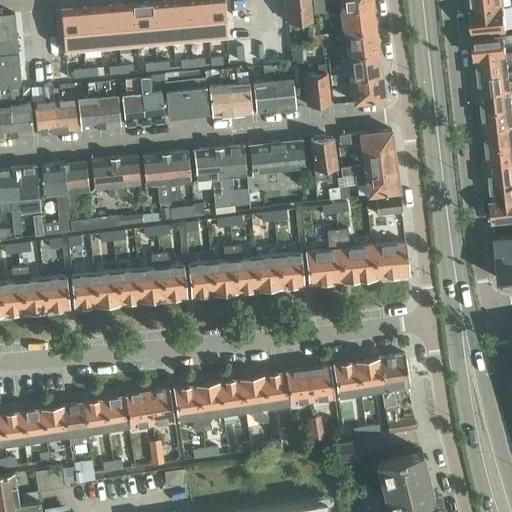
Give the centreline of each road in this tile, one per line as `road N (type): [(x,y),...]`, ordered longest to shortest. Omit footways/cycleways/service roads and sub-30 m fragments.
road 1 (residential): [(0,363),(430,320)]
road 2 (residential): [(0,154),(406,113)]
road 3 (secondary): [(460,322),(422,0)]
road 4 (residential): [(490,312),(469,214),(447,0)]
road 5 (residential): [(406,113),(430,320)]
road 6 (residential): [(430,320),(466,511)]
road 7 (secondary): [(460,322),(469,419),(491,511)]
road 8 (secondary): [(511,493),(460,322)]
